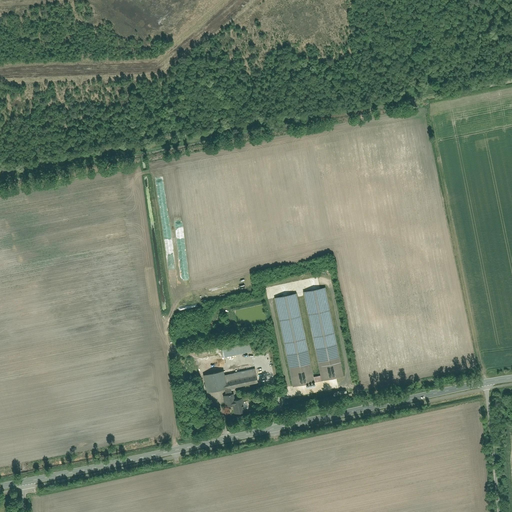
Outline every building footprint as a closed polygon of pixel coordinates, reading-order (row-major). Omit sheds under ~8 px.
[(321,380),(344,375),(327,286),(304,291),(320,375),(321,380)] [(298,292),(275,297),(293,386),(315,382),(314,376),(298,292)] [(223,345),(226,356),(252,350),(250,339),(223,345)] [(256,368),(225,374),(228,388),(231,387),(259,382),(256,368)] [(224,370),(204,374),(208,392),(225,388),(228,388),(225,374),(224,370)] [(225,388),(226,394),(224,395),(226,406),(234,405),(236,413),(246,411),(243,398),(235,399),(234,393),(232,393),(231,387),(228,388),(225,388)]
